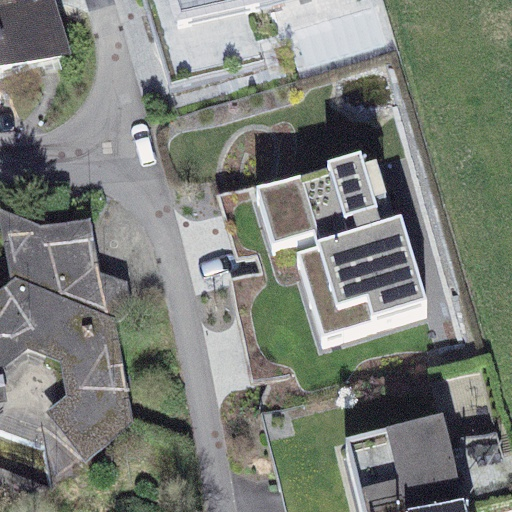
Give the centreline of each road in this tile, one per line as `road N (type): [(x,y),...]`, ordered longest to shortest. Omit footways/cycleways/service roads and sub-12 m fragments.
road 1 (residential): [(0,162),(95,152),(142,187),(171,255),(219,511)]
road 2 (unknown): [(142,187),(110,105),(94,0)]
